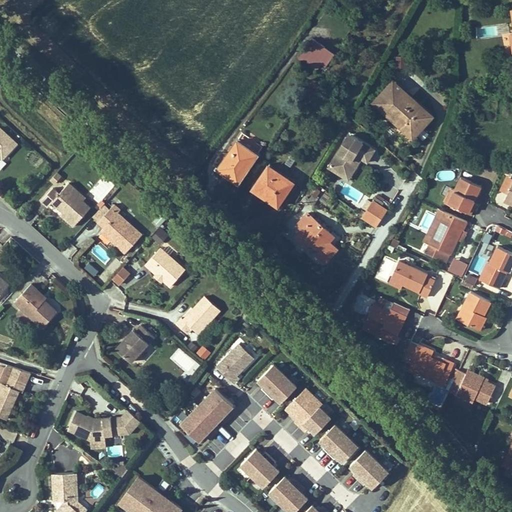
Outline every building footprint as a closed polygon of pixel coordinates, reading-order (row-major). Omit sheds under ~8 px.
[(301,58),(323,72),(331,60),(309,45),(301,58)] [(406,54),(396,55),(398,69),(408,67),(406,54)] [(396,123),(413,138),(426,124),(390,91),(374,107),(394,125),(396,123)] [(374,107),(370,112),(407,145),(413,138),(396,123),(394,125),(374,107)] [(23,158),(0,136),(0,173),(4,169),(6,171),(10,168),(12,170),(23,158)] [(342,154),(349,142),(346,140),(339,152),(342,154)] [(365,168),(373,156),(349,142),(342,154),(339,152),(326,175),(339,182),(343,174),(351,179),(357,169),(354,168),(356,163),(365,168)] [(236,149),(219,173),(230,181),(227,185),(236,192),(257,164),(236,149)] [(230,181),(219,173),(216,177),(227,185),(230,181)] [(291,191),(267,174),(250,196),(263,205),(275,214),(291,191)] [(346,187),(351,179),(343,174),(339,182),(346,187)] [(49,188),(56,180),(52,177),(45,184),(49,188)] [(324,205),(332,195),(320,185),(312,195),(324,205)] [(511,186),(508,185),(499,206),(511,211),(511,186)] [(68,229),(85,211),(77,204),(80,201),(64,186),(54,196),(48,190),(36,203),(43,209),(47,204),(58,214),(61,217),(58,220),(68,229)] [(446,200),(439,216),(458,225),(464,211),(471,197),(452,187),(446,200)] [(446,200),(440,197),(433,212),(439,216),(446,200)] [(387,212),(373,203),(361,222),(375,231),(387,212)] [(511,211),(499,206),(497,209),(510,215),(511,211)] [(159,211),(152,224),(160,227),(166,215),(159,211)] [(469,213),(464,211),(458,225),(463,227),(466,219),(469,213)] [(85,233),(97,220),(91,215),(80,228),(85,233)] [(113,264),(129,245),(105,224),(107,221),(101,215),(97,220),(85,233),(91,238),(95,242),(91,245),(96,249),(113,264)] [(436,221),(430,219),(415,252),(421,254),(436,221)] [(334,245),(332,243),(308,221),(298,232),(302,237),(296,244),(308,255),(312,251),(320,259),(316,262),(325,270),(337,258),(329,250),(334,245)] [(436,221),(421,254),(417,263),(431,269),(435,261),(441,264),(448,248),(453,238),(456,239),(459,232),(436,221)] [(147,237),(153,230),(147,224),(140,232),(147,237)] [(161,243),(168,232),(160,226),(152,237),(161,243)] [(487,249),(493,230),(485,228),(479,248),(478,248),(475,258),(479,259),(477,266),(484,268),(489,250),(487,249)] [(456,239),(453,238),(448,248),(454,251),(457,245),(459,240),(456,239)] [(179,274),(154,252),(139,268),(151,279),(157,284),(164,291),(179,274)] [(511,267),(504,263),(490,257),(483,271),(481,270),(472,289),(493,298),(501,281),(505,283),(511,267)] [(89,261),(84,266),(94,275),(98,270),(89,261)] [(120,285),(131,271),(123,264),(111,279),(120,285)] [(391,269),(382,289),(396,295),(411,302),(409,306),(420,310),(428,290),(419,286),(420,283),(391,269)] [(468,271),(465,278),(474,283),(477,276),(468,271)] [(468,296),(471,288),(460,284),(457,291),(468,296)] [(30,293),(24,288),(8,306),(36,332),(50,316),(38,304),(28,296),(30,293)] [(396,295),(382,289),(380,296),(393,302),(396,295)] [(40,302),(30,293),(28,296),(38,304),(40,302)] [(208,311),(193,297),(172,320),(171,319),(165,325),(176,335),(181,329),(187,334),(208,311)] [(450,329),(471,338),(477,324),(482,312),(462,303),(450,329)] [(369,317),(360,336),(375,342),(372,347),(389,355),(397,336),(401,327),(386,320),(384,324),(369,317)] [(480,326),(477,324),(471,338),(474,340),(480,326)] [(122,369),(147,341),(133,330),(128,336),(126,338),(124,336),(117,344),(107,356),(122,369)] [(375,342),(360,336),(357,342),(372,349),(372,347),(375,342)] [(206,360),(212,351),(202,343),(195,351),(206,360)] [(226,376),(243,358),(229,344),(206,368),(223,384),(228,379),(226,376)] [(428,364),(414,358),(404,382),(439,398),(448,377),(440,374),(439,376),(426,371),(428,364)] [(257,396),(275,377),(264,366),(249,382),(255,388),(252,391),(257,396)] [(0,417),(7,402),(11,394),(13,396),(22,376),(0,368),(0,417)] [(287,388),(275,377),(257,396),(263,401),(266,398),(272,404),(287,388)] [(444,402),(451,406),(454,400),(471,407),(482,413),(490,396),(479,391),(480,389),(469,383),(462,380),(461,383),(454,380),(444,402)] [(223,408),(224,407),(206,390),(172,426),(189,443),(190,442),(196,436),(202,430),(211,420),(217,414),(223,408)] [(311,408),(313,406),(296,390),(276,411),(287,421),(285,423),(291,429),(311,408)] [(471,407),(454,400),(451,406),(468,413),(471,407)] [(219,416),(225,411),(223,408),(217,414),(219,416)] [(306,435),(322,419),(311,408),(291,429),(296,433),(300,430),(306,435)] [(105,439),(104,421),(95,422),(95,424),(86,426),(79,422),(68,417),(60,434),(83,445),(97,444),(97,439),(105,439)] [(204,432),(214,422),(211,420),(202,430),(204,432)] [(320,457),(338,438),(327,427),(311,443),(317,448),(315,451),(320,457)] [(193,444),(199,438),(196,436),(190,442),(193,444)] [(334,465),(350,449),(338,438),(320,457),(325,462),(328,459),(334,465)] [(511,438),(511,439),(508,447),(511,448),(501,474),(511,479),(511,438)] [(354,480),(372,461),(360,449),(345,465),(351,471),(348,474),(354,480)] [(243,480),(261,461),(254,455),(252,458),(246,452),(230,468),(243,480)] [(253,490),(269,474),(263,468),(265,465),(261,461),(243,480),(253,490)] [(368,488),(383,472),(372,461),(354,480),(359,485),(362,482),(368,488)] [(110,480),(117,470),(115,469),(101,471),(99,473),(110,480)] [(47,511),(63,511),(60,509),(57,507),(57,502),(65,502),(64,476),(42,477),(42,492),(42,503),(51,503),(52,507),(47,511)] [(154,499),(147,508),(144,506),(143,506),(137,502),(145,492),(128,480),(111,502),(124,511),(170,511),(171,511),(154,499)] [(272,508),(290,489),(283,482),(280,485),(275,480),(260,496),(272,508)] [(153,494),(159,487),(153,482),(147,490),(153,494)] [(276,511),(287,511),(297,501),(291,495),(294,493),(290,489),(272,508),(276,511)] [(124,511),(111,502),(108,506),(115,511),(124,511)]
